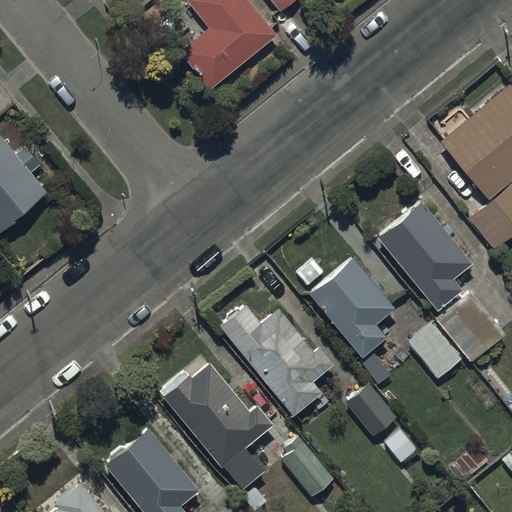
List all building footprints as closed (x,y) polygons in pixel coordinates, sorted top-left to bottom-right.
[(274,26),(252,0),(191,0),(196,6),(172,26),(182,38),(176,43),(207,80),(274,26)] [(511,166),(511,80),(506,74),(438,131),(489,190),(465,210),(493,243),(511,227),(511,167),(511,166)] [(0,219),(4,216),(7,219),(17,211),(13,206),(43,181),(28,162),(36,155),(24,140),(14,148),(0,131),(0,219)] [(469,253),(418,190),(375,226),(435,300),(458,281),(448,269),(469,253)] [(391,298),(348,247),(305,284),(358,346),(354,350),(377,377),(389,366),(367,341),(385,326),(373,313),(391,298)] [(501,329),(464,286),(433,312),(435,313),(408,335),(438,371),(465,348),(470,354),(501,329)] [(311,339),(276,297),(258,313),(242,294),(216,316),(291,404),(318,381),(309,372),(331,353),(316,335),(311,339)] [(246,399),(206,352),(189,367),(186,363),(159,386),(239,480),(262,461),(242,437),(271,412),(254,392),(246,399)] [(395,409),(366,375),(343,394),(371,428),(395,409)] [(144,414),(98,453),(147,511),(180,511),(187,507),(178,496),(198,479),(144,414)] [(331,470),(296,427),(280,440),(285,445),(278,450),(309,488),(331,470)] [(110,511),(78,472),(53,492),(58,498),(41,511),(110,511)] [(246,511),(232,496),(214,511),(246,511)]
